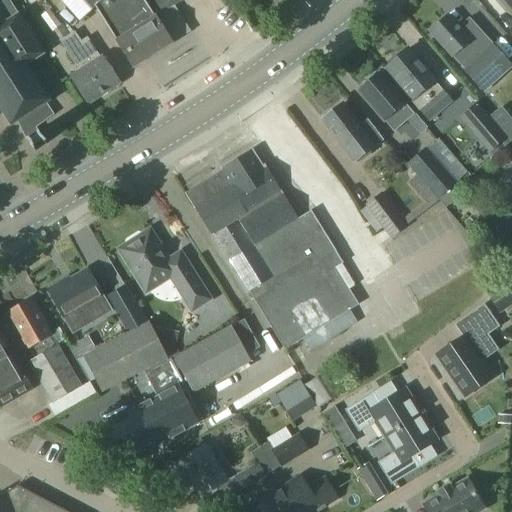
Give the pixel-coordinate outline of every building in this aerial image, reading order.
[(0,0),(0,110),(10,127),(17,123),(23,135),(30,146),(33,153),(35,152),(33,148),(41,142),(44,146),(45,144),(40,139),(34,127),(52,115),(45,105),(49,102),(26,66),(43,55),(7,0),(0,0)] [(60,0),(79,21),(94,8),(134,69),(190,33),(173,6),(182,0),(60,0)] [(511,0),(498,0),(511,16),(511,0)] [(485,8),(467,22),(486,48),(505,34),(485,8)] [(57,36),(70,31),(63,13),(50,19),(57,36)] [(447,17),(429,32),(451,57),(458,64),(483,92),(510,68),(490,46),(478,56),(466,43),(468,41),(447,17)] [(74,33),(60,43),(80,72),(71,78),(88,104),(119,84),(101,58),(100,59),(87,39),(81,43),(74,33)] [(407,50),(385,69),(388,72),(403,90),(401,92),(427,123),(451,103),(407,50)] [(378,75),(358,92),(383,121),(392,132),(406,120),(413,114),(403,104),(392,90),(381,78),(378,75)] [(342,105),(322,121),(344,148),(354,162),(374,147),(382,141),(366,119),(358,125),(342,105)] [(476,105),(459,119),(487,153),(504,139),(500,134),(476,105)] [(511,123),(500,134),(504,139),(507,143),(511,138),(511,123)] [(425,148),(406,164),(409,167),(416,175),(417,176),(420,179),(433,195),(435,198),(438,201),(439,200),(456,185),(455,183),(426,150),(425,148)] [(511,152),(505,150),(497,170),(511,176),(511,152)] [(255,158),(189,199),(247,293),(285,351),(359,305),(350,290),(356,286),(342,264),(322,233),(310,212),(297,220),(263,166),(261,168),(255,158)] [(383,194),(367,206),(391,238),(407,226),(383,194)] [(149,232),(120,250),(146,291),(169,277),(191,312),(210,300),(187,264),(174,272),(149,232)] [(67,324),(58,329),(77,360),(84,357),(108,344),(107,343),(125,333),(126,334),(147,323),(126,290),(112,298),(122,314),(115,318),(101,295),(87,271),(65,284),(63,281),(47,290),(67,324)] [(511,303),(511,297),(503,285),(487,296),(498,313),(511,303)] [(30,300),(6,314),(27,350),(34,359),(28,362),(29,364),(35,374),(53,404),(48,407),(54,417),(96,393),(90,382),(77,360),(58,329),(50,334),(30,300)] [(484,306),(454,326),(462,338),(435,356),(463,398),(491,379),(470,347),(498,328),(484,306)] [(166,359),(147,323),(126,334),(108,344),(84,357),(102,392),(142,371),(150,367),(166,359)] [(248,361),(229,326),(173,358),(174,360),(172,361),(177,370),(179,369),(193,393),(248,361)] [(0,409),(33,390),(25,377),(23,373),(22,373),(20,370),(13,357),(9,359),(4,350),(8,348),(0,334),(0,409)] [(354,357),(341,365),(355,388),(368,380),(354,357)] [(190,398),(176,371),(177,370),(172,361),(170,362),(169,360),(152,369),(150,367),(142,371),(156,398),(104,425),(122,458),(158,439),(160,442),(199,421),(191,407),(186,409),(183,403),(190,398)] [(331,373),(307,388),(319,410),(344,396),(331,373)] [(384,438),(423,413),(414,399),(411,401),(404,390),(380,405),(372,393),(344,411),(358,433),(375,423),(384,438)] [(323,416),(338,440),(348,433),(335,410),(323,416)] [(432,428),(423,413),(384,438),(394,453),(377,464),(391,486),(419,468),(411,456),(436,441),(429,430),(432,428)] [(240,427),(245,425),(239,414),(229,420),(232,426),(240,427)] [(269,443),(260,448),(274,471),(281,466),(307,451),(297,436),(292,439),(273,451),(269,443)] [(331,456),(349,471),(359,459),(342,444),(331,456)] [(204,446),(169,467),(183,489),(196,481),(205,495),(226,482),(204,446)] [(274,471),(260,448),(250,454),(257,465),(235,478),(242,490),(274,471)] [(384,490),(375,476),(365,483),(373,497),(384,490)] [(257,503),(261,511),(315,511),(318,511),(336,500),(324,479),(307,490),(300,478),(257,503)] [(466,480),(423,505),(426,511),(479,511),(483,510),(466,480)] [(0,498),(0,511),(64,511),(19,488),(0,498)]
